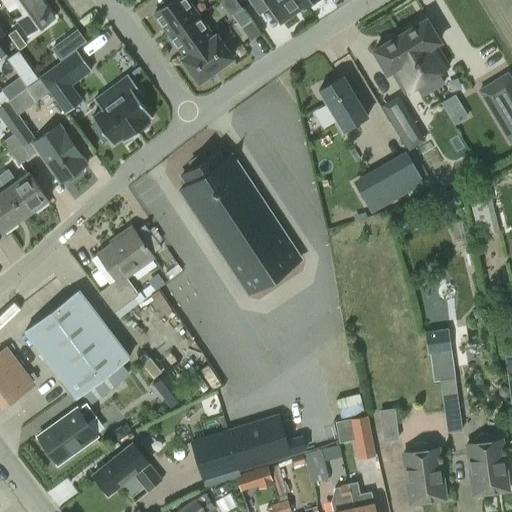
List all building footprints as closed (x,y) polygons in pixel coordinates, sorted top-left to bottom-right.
[(52,17),(40,0),(0,0),(0,2),(6,11),(1,15),(11,28),(15,25),(24,37),(52,17)] [(169,36),(197,16),(185,0),(172,0),(153,14),(169,36)] [(302,4),(298,0),(249,0),(253,4),(257,0),(265,0),(280,20),(302,4)] [(235,21),(245,14),(240,8),(231,15),(235,21)] [(245,14),(235,21),(240,27),(250,20),(245,14)] [(212,37),(197,16),(169,36),(184,57),(212,37)] [(424,21),(399,37),(432,91),(442,84),(436,74),(447,67),(433,45),(437,43),(424,21)] [(212,37),(184,57),(181,59),(198,82),(232,57),(215,34),(212,37)] [(399,37),(373,53),(387,74),(391,72),(404,94),(415,87),(422,97),(432,91),(399,37)] [(37,78),(18,50),(6,58),(26,86),(37,78)] [(91,71),(77,52),(40,79),(66,115),(83,102),(71,85),(91,71)] [(511,137),(511,81),(506,72),(479,89),(509,140),(511,137)] [(106,144),(110,141),(115,148),(117,147),(116,146),(125,139),(126,141),(125,142),(126,143),(156,121),(155,120),(154,121),(153,119),(154,118),(155,119),(156,118),(144,101),(146,99),(146,100),(148,99),(130,74),(128,75),(129,76),(97,99),(96,98),(95,99),(103,111),(95,117),(94,116),(93,117),(97,123),(93,126),(106,144)] [(343,75),(318,90),(342,130),(367,115),(343,75)] [(1,89),(0,90),(0,104),(8,99),(1,89)] [(34,102),(24,89),(7,101),(17,115),(34,102)] [(415,126),(397,96),(381,106),(399,136),(415,126)] [(0,104),(0,117),(12,134),(21,146),(33,138),(6,101),(0,104)] [(59,183),(64,180),(70,182),(82,173),(83,166),(86,164),(58,124),(32,143),(59,183)] [(12,134),(2,141),(11,154),(19,164),(29,156),(21,146),(12,134)] [(247,293),(299,259),(231,156),(223,161),(217,151),(181,176),(187,185),(179,190),(247,293)] [(356,182),(373,213),(425,184),(407,153),(356,182)] [(6,169),(0,173),(0,181),(25,216),(48,200),(27,171),(14,181),(6,169)] [(25,216),(0,181),(0,229),(2,232),(8,235),(18,227),(18,221),(25,216)] [(468,196),(477,237),(499,232),(489,191),(468,196)] [(116,238),(96,253),(115,279),(98,291),(118,318),(159,288),(165,284),(157,274),(147,281),(149,284),(137,293),(126,277),(152,257),(150,254),(159,247),(148,231),(138,238),(128,224),(114,235),(116,238)] [(128,355),(78,289),(24,330),(75,397),(128,355)] [(446,326),(423,329),(427,351),(449,348),(446,326)] [(7,347),(0,352),(0,361),(1,362),(22,391),(33,383),(7,347)] [(440,380),(443,404),(457,402),(454,379),(444,380),(441,361),(434,362),(437,380),(440,380)] [(152,381),(166,406),(182,397),(168,372),(152,381)] [(79,404),(40,433),(60,461),(99,432),(91,420),(99,414),(88,399),(80,405),(79,404)] [(461,432),(457,402),(443,404),(447,434),(461,432)] [(398,441),(394,411),(380,413),(384,442),(398,441)] [(374,455),(366,415),(348,418),(355,458),(374,455)] [(202,481),(239,470),(227,429),(189,441),(202,481)] [(301,434),(286,439),(291,454),(305,449),(301,436),(301,434)] [(489,436),(485,435),(481,436),(477,438),(474,442),(474,445),(466,446),(473,496),(508,491),(503,453),(505,453),(505,449),(503,449),(502,441),(493,442),(493,439),(489,436)] [(147,464),(131,444),(92,474),(107,493),(132,474),(144,490),(156,480),(145,466),(147,464)] [(426,445),(421,444),(417,445),(413,447),(410,450),(411,454),(402,455),(409,505),(445,500),(440,462),(442,461),(441,458),(439,458),(438,450),(430,451),(429,448),(426,445)] [(328,478),(321,448),(303,453),(311,482),(328,478)] [(300,454),(290,457),(293,466),(303,463),(300,454)] [(269,467),(278,495),(286,492),(279,471),(283,470),(280,463),(269,467)] [(236,476),(241,490),(272,479),(267,465),(236,476)] [(335,486),(331,501),(333,511),(354,511),(354,510),(351,496),(348,484),(335,486)] [(194,497),(171,511),(210,511),(216,509),(204,492),(195,498),(194,497)] [(359,494),(351,496),(354,510),(354,511),(374,511),(373,506),(370,492),(359,494)] [(291,511),(287,499),(278,502),(281,511),(291,511)] [(281,511),(278,502),(270,505),(272,511),(281,511)]
